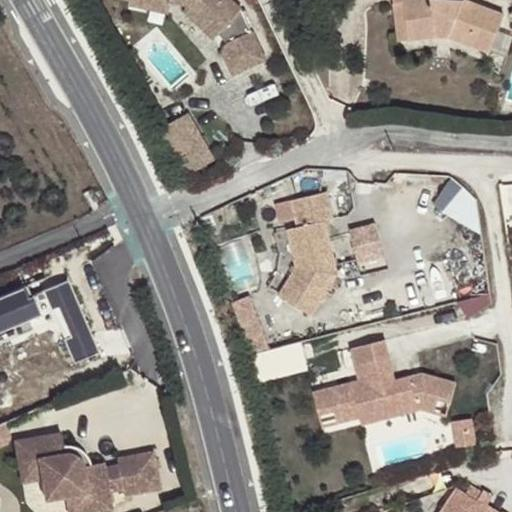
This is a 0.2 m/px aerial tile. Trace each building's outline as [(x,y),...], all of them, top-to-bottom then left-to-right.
[(173,0),(133,0),(132,2),(172,10),(173,0)] [(220,30),(243,5),(237,0),(186,0),(190,1),(188,8),(216,35),(220,30)] [(402,0),(393,0),(399,36),(408,35),(402,0)] [(402,0),(408,35),(415,34),(432,32),(440,32),(447,33),(488,49),(502,12),(473,0),(402,0)] [(254,27),(243,5),(220,30),(229,39),(254,27)] [(267,55),(254,27),(229,39),(228,39),(228,40),(227,40),(226,41),(226,42),(226,43),(225,43),(225,44),(225,48),(225,49),(226,49),(236,70),(267,55)] [(183,109),(157,124),(184,170),(210,155),(183,109)] [(331,211),(325,185),(291,193),(297,220),(287,222),(295,260),(278,288),(310,308),(336,267),(324,213),(331,211)] [(359,267),(388,263),(381,220),(352,225),(359,267)] [(68,273),(0,295),(0,342),(40,331),(59,368),(104,351),(68,273)] [(253,294),(237,298),(248,340),(264,336),(253,294)] [(394,355),(388,334),(356,343),(364,376),(318,388),(323,409),(338,405),(342,417),(364,411),(365,411),(363,401),(378,398),(383,414),(426,403),(439,406),(443,393),(455,396),(460,377),(426,368),(399,375),(392,377),(387,356),(394,355)] [(263,381),(324,365),(316,335),(255,351),(263,381)] [(387,356),(392,377),(399,375),(394,355),(387,356)] [(378,398),(363,401),(365,411),(364,411),(366,418),(383,414),(378,398)] [(476,412),(458,416),(460,425),(478,421),(476,412)] [(478,421),(460,425),(463,441),(481,438),(478,421)] [(124,491),(159,485),(153,448),(117,455),(118,462),(104,464),(103,458),(89,461),(83,462),(82,459),(80,455),(78,453),(74,450),(68,449),(64,450),(63,443),(60,429),(15,438),(18,459),(38,455),(42,475),(43,479),(62,493),(66,492),(86,489),(90,508),(111,504),(108,487),(123,485),(124,491)] [(83,462),(89,461),(89,460),(88,456),(86,452),(84,448),(80,445),(76,443),(72,442),(67,442),(63,443),(64,450),(68,449),(74,450),(78,453),(80,455),(82,459),(83,462)] [(22,478),(42,475),(38,455),(18,459),(22,478)] [(46,495),(62,493),(43,479),(46,495)] [(486,511),(479,507),(488,494),(475,485),(470,494),(461,488),(445,511),(486,511)] [(90,508),(86,489),(66,492),(70,511),(90,508)]
